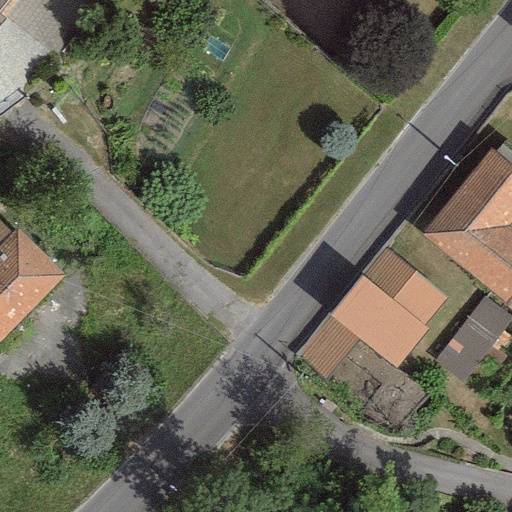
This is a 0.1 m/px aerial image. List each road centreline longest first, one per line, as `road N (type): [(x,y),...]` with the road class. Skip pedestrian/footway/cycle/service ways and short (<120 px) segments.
road 1 (secondary): [(511,78),(273,335),(257,369),(110,511)]
road 2 (unknown): [(273,335),(503,511)]
